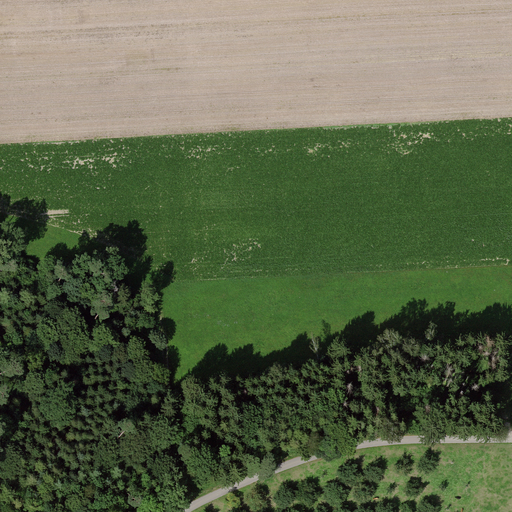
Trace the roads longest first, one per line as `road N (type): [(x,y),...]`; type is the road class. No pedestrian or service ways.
road 1 (track): [(511,438),(357,444),(261,475),(184,511)]
road 2 (track): [(190,506),(170,437),(163,315)]
